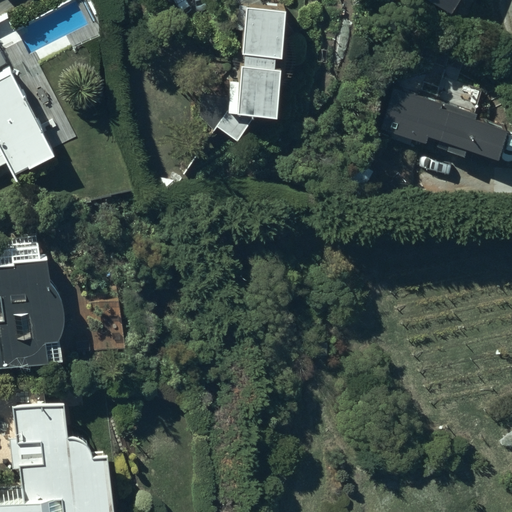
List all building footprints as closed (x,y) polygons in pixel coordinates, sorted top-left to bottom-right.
[(237,128),(274,132),(284,29),(247,25),(237,128)] [(53,157),(9,78),(0,82),(0,155),(13,179),(53,157)] [(496,152),(504,124),(474,115),(476,108),(389,83),(377,126),(463,151),(465,144),(496,152)] [(123,194),(119,171),(98,176),(103,198),(123,194)] [(0,274),(0,378),(45,376),(44,351),(52,351),(57,350),(60,343),(63,334),(64,325),(62,314),(57,304),(49,294),(48,266),(13,268),(14,273),(0,274)] [(110,511),(106,470),(90,472),(90,470),(89,465),(87,460),(83,455),(78,452),(73,450),(67,449),(65,450),(62,417),(15,422),(23,511),(110,511)]
